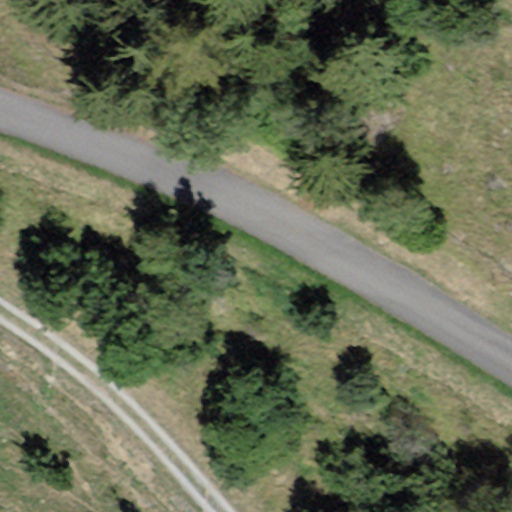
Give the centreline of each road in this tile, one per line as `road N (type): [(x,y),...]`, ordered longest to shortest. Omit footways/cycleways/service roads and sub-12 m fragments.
road 1 (unclassified): [(0,117),(227,197),(511,363)]
road 2 (track): [(0,314),(82,367),(219,511)]
